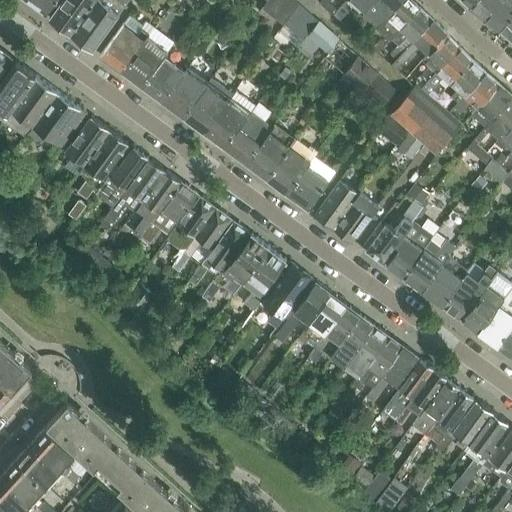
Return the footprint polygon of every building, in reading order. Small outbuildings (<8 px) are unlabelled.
[(28,0),(32,3),(46,13),(55,0),(28,0)] [(55,0),(46,13),(47,12),(50,15),(50,16),(71,31),(94,0),(55,0)] [(94,0),(71,31),(94,48),(119,13),(128,0),(94,0)] [(262,8),(282,24),(298,2),(295,0),(268,0),(262,8)] [(352,0),(363,10),(366,7),(372,0),(352,0)] [(376,0),(362,17),(375,28),(400,0),(376,0)] [(399,29),(420,6),(412,0),(400,0),(375,28),(389,40),(399,29)] [(476,0),(470,7),(486,18),(502,0),(476,0)] [(511,0),(502,0),(486,18),(500,29),(511,14),(511,0)] [(285,23),(303,40),(318,20),(298,2),(282,24),(284,25),(285,23)] [(335,15),(341,21),(350,12),(343,6),(335,15)] [(391,54),(397,59),(433,18),(420,6),(399,29),(407,36),(391,54)] [(511,14),(500,29),(511,39),(511,14)] [(100,53),(122,69),(154,26),(147,21),(144,25),(131,15),(125,23),(123,22),(100,53)] [(433,18),(397,59),(392,65),(397,70),(418,46),(426,53),(446,30),(433,18)] [(318,20),(303,40),(307,35),(325,52),(337,37),(318,20)] [(154,26),(122,69),(143,85),(167,51),(175,41),(154,26)] [(446,30),(426,53),(421,58),(429,65),(423,72),(429,78),(460,44),(448,31),(446,30)] [(356,54),(337,37),(325,52),(327,53),(324,57),(343,72),(356,54)] [(460,44),(429,78),(420,88),(426,94),(442,77),(449,84),(472,58),(460,44)] [(0,47),(0,72),(12,57),(0,47)] [(177,58),(167,51),(143,85),(162,99),(183,71),(173,63),(177,58)] [(375,70),(356,54),(343,72),(344,73),(343,75),(360,90),(375,70)] [(485,69),(472,58),(449,84),(456,89),(450,96),(457,103),(485,69)] [(0,117),(2,119),(36,74),(15,59),(0,80),(0,117)] [(162,99),(183,115),(209,80),(190,66),(185,72),(183,71),(162,99)] [(485,69),(457,103),(463,108),(469,101),(476,108),(499,82),(485,69)] [(375,70),(360,90),(362,92),(363,91),(377,102),(370,109),(377,115),(385,107),(383,105),(397,89),(375,70)] [(57,90),(36,74),(2,119),(10,125),(12,122),(26,132),(57,90)] [(183,115),(204,130),(232,92),(211,77),(209,80),(183,115)] [(477,121),(483,127),(511,94),(511,93),(499,82),(476,108),(477,108),(471,114),(478,120),(477,121)] [(426,94),(420,88),(416,85),(391,112),(408,127),(425,143),(436,152),(461,125),(434,101),(426,94)] [(204,130),(225,145),(255,104),(234,89),(232,92),(204,130)] [(80,107),(57,90),(26,132),(39,142),(45,134),(55,142),(58,138),(65,143),(70,136),(74,131),(66,125),(80,107)] [(511,94),(483,127),(497,139),(511,122),(511,94)] [(225,145),(246,161),(272,125),(265,121),(272,111),(257,101),(255,104),(225,145)] [(408,127),(391,112),(378,130),(395,144),(408,127)] [(61,149),(82,164),(109,127),(91,114),(91,115),(73,139),(70,136),(65,143),(61,149)] [(504,145),(511,152),(511,151),(511,122),(497,139),(498,140),(496,143),(502,148),(504,145)] [(246,161),(266,176),(292,140),(272,125),(246,161)] [(128,141),(109,127),(82,164),(84,166),(81,171),(90,178),(88,180),(87,179),(78,192),(87,198),(93,190),(95,192),(112,168),(110,166),(128,142),(128,141)] [(410,132),(398,148),(411,158),(423,142),(410,132)] [(287,191),(306,164),(317,149),(311,145),(309,147),(295,138),(293,141),(292,140),(266,176),(287,191)] [(480,160),(490,154),(480,138),(471,143),(480,160)] [(112,168),(95,192),(112,205),(116,200),(148,156),(134,145),(115,170),(112,168)] [(501,183),(503,181),(508,173),(492,159),(493,157),(491,155),(486,162),(488,164),(485,169),(501,183)] [(148,156),(116,200),(122,205),(124,202),(131,207),(162,166),(148,156)] [(306,164),(287,191),(309,207),(323,188),(328,181),(306,164)] [(142,220),(147,224),(180,179),(167,169),(135,210),(144,217),(142,220)] [(511,176),(508,173),(503,181),(511,189),(511,176)] [(180,179),(147,224),(140,234),(151,242),(161,228),(167,233),(198,193),(199,192),(181,180),(180,179)] [(316,212),(334,225),(364,184),(357,179),(351,186),(342,179),(316,212)] [(415,183),(408,193),(422,203),(429,193),(415,183)] [(364,184),(334,225),(354,239),(373,215),(380,205),(367,195),(371,189),(364,184)] [(169,241),(182,251),(185,246),(216,205),(201,194),(170,235),(169,241)] [(194,248),(205,257),(211,249),(208,246),(231,217),(216,205),(185,246),(191,251),(194,248)] [(48,229),(61,238),(68,228),(56,219),(48,229)] [(211,249),(205,257),(188,279),(192,282),(204,266),(215,274),(220,268),(222,265),(223,265),(250,230),(237,221),(234,219),(233,219),(211,249)] [(403,232),(395,244),(399,247),(387,263),(403,275),(423,247),(433,234),(413,220),(407,226),(403,232)] [(403,232),(407,226),(400,221),(394,229),(385,223),(366,248),(383,261),(395,244),(403,232)] [(423,247),(403,275),(420,288),(422,290),(449,254),(455,246),(435,231),(433,234),(423,247)] [(223,270),(220,268),(215,274),(207,285),(217,293),(230,274),(234,274),(243,280),(269,245),(252,232),(223,270)] [(60,244),(73,255),(80,246),(68,236),(60,244)] [(77,257),(92,268),(93,267),(102,253),(88,243),(77,257)] [(269,245),(243,280),(253,288),(253,294),(241,311),(249,317),(262,300),(258,297),(287,258),(269,245)] [(449,254),(422,290),(442,304),(468,268),(449,254)] [(93,269),(107,279),(116,266),(103,256),(93,269)] [(266,321),(276,328),(313,278),(298,267),(290,261),(264,298),(277,307),(266,321)] [(476,298),(497,270),(489,264),(484,271),(473,262),(468,268),(442,304),(459,316),(473,295),(476,298)] [(462,318),(479,331),(505,296),(511,286),(511,280),(497,270),(476,298),(462,318)] [(311,320),(331,292),(316,280),(288,317),(275,336),(282,341),(303,314),(311,320)] [(131,295),(143,304),(152,292),(140,283),(131,295)] [(314,347),(347,303),(331,292),(311,320),(304,329),(290,350),(297,355),(307,342),(314,347)] [(511,301),(505,296),(479,331),(494,342),(511,317),(511,301)] [(347,303),(314,347),(308,355),(316,361),(321,355),(326,359),(328,355),(329,356),(330,355),(361,313),(347,303)] [(330,355),(344,365),(375,323),(361,313),(330,355)] [(163,324),(174,331),(180,323),(169,315),(163,324)] [(375,323),(344,365),(343,367),(357,378),(389,334),(375,323)] [(511,324),(497,344),(511,355),(511,354),(511,324)] [(382,372),(403,344),(389,334),(357,378),(352,384),(358,389),(375,367),(382,372)] [(0,381),(12,392),(33,369),(0,339),(0,381)] [(403,344),(382,372),(375,381),(365,395),(372,400),(389,377),(397,383),(418,355),(403,344)] [(400,413),(434,366),(421,357),(382,409),(395,419),(400,413)] [(447,376),(434,366),(400,413),(406,418),(418,402),(425,407),(447,376)] [(447,376),(425,407),(405,433),(411,438),(419,428),(425,433),(460,386),(447,376)] [(0,405),(10,394),(0,384),(0,405)] [(460,386),(425,433),(418,443),(424,447),(432,437),(439,442),(449,429),(451,426),(474,396),(460,386)] [(245,408),(259,420),(272,405),(258,394),(252,401),(251,401),(245,408)] [(452,431),(449,429),(439,442),(435,447),(443,453),(455,438),(456,439),(455,441),(464,448),(493,410),(477,398),(452,431)] [(183,511),(186,509),(80,412),(68,401),(47,424),(143,511),(183,511)] [(267,412),(280,423),(286,416),(273,405),(267,412)] [(508,421),(493,410),(464,448),(475,457),(460,477),(459,477),(451,488),(459,494),(482,462),(496,443),(493,441),(508,421)] [(32,441),(63,470),(75,481),(80,475),(68,465),(77,455),(46,425),(32,441)] [(274,435),(283,443),(292,433),(282,425),(274,435)] [(496,443),(482,462),(500,475),(511,458),(511,428),(498,445),(496,443)] [(308,445),(321,456),(328,446),(315,436),(308,445)] [(17,457),(48,486),(63,470),(32,441),(17,457)] [(344,463),(355,471),(360,464),(350,456),(344,463)] [(2,473),(34,502),(48,486),(17,457),(2,473)] [(511,458),(500,475),(500,477),(500,481),(508,487),(511,485),(511,484),(511,458)] [(354,476),(367,487),(376,475),(363,465),(354,476)] [(379,471),(376,475),(367,487),(363,491),(376,501),(392,481),(390,477),(385,473),(379,471)] [(0,475),(0,499),(14,511),(24,511),(34,502),(2,473),(0,475)] [(0,511),(14,511),(0,499),(0,511)]
